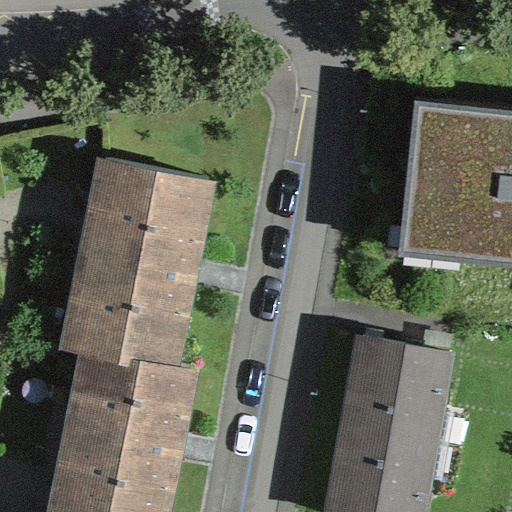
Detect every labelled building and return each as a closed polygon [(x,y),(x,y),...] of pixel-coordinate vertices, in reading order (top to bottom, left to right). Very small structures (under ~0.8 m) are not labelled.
[(462,254),(511,259),(511,103),(439,95),(430,178),(406,175),(401,221),(465,228),(462,254)] [(102,347),(171,359),(186,284),(190,284),(192,269),(195,255),(192,254),(208,176),(119,158),(109,206),(97,204),(79,294),(91,296),(82,343),(87,344),(102,347)] [(347,423),(433,438),(449,348),(363,333),(351,401),(347,423)] [(178,428),(191,363),(171,359),(102,347),(95,380),(83,378),(65,468),(77,470),(71,504),(111,511),(161,511),(172,458),(175,458),(178,444),(181,429),(178,428)] [(419,511),(433,438),(347,423),(336,483),(330,511),(419,511)]
